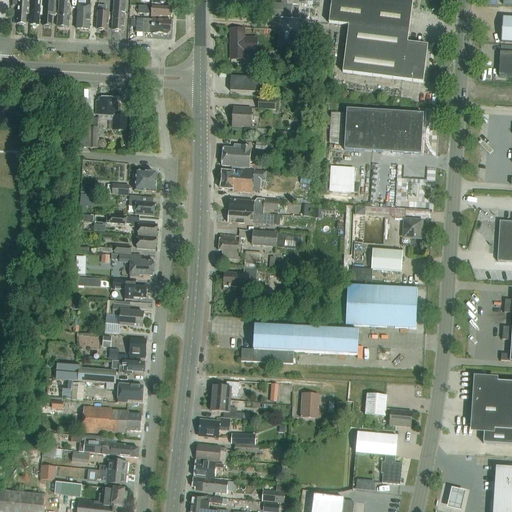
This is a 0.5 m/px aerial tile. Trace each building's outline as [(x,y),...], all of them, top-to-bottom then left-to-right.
[(29,0),(12,0),(12,8),(18,8),(17,24),(19,24),(20,26),(23,26),(24,25),(26,25),(27,15),(29,15),(29,7),(29,0)] [(32,0),(30,25),(32,25),(33,27),(36,27),(38,26),(39,26),(40,16),(42,16),(43,7),(42,7),(42,1),(38,1),(38,0),(32,0)] [(45,0),(43,27),(45,27),(46,28),(50,28),(51,27),(52,27),(53,17),(56,17),(56,8),(55,8),(56,2),(51,1),(50,0),(45,0)] [(59,0),(59,2),(57,27),(59,27),(60,28),(63,29),(64,28),(69,28),(70,9),(67,9),(67,0),(59,0)] [(78,0),(78,5),(77,29),(90,30),(91,0),(78,0)] [(125,0),(114,0),(112,31),(114,31),(115,32),(117,32),(119,31),(124,32),(125,0)] [(298,19),(299,0),(281,0),(282,4),(273,4),(272,18),(298,19)] [(413,0),(332,0),(329,23),(349,26),(343,73),(424,83),(428,46),(408,43),(413,0)] [(110,16),(109,15),(109,13),(106,13),(106,7),(98,6),(97,30),(98,30),(99,31),(102,31),(103,30),(108,30),(109,20),(110,19),(110,16)] [(138,14),(145,15),(152,15),(151,18),(160,18),(160,16),(171,17),(171,15),(172,15),(172,11),(171,10),(171,9),(146,7),(139,6),(138,14)] [(511,18),(503,18),(501,42),(511,42),(511,18)] [(147,28),(146,34),(152,34),(152,35),(168,36),(171,33),(172,21),(137,19),(136,33),(144,34),(144,28),(147,28)] [(258,40),(256,40),(244,40),(244,31),(231,31),(232,59),(244,59),(244,60),(258,60),(258,40)] [(296,41),(278,40),(277,52),(296,53),(296,41)] [(511,53),(500,52),(499,77),(511,78),(511,53)] [(258,79),(231,77),(230,92),(257,93),(258,79)] [(113,124),(110,124),(109,126),(109,129),(110,130),(113,130),(113,131),(126,131),(127,117),(117,116),(118,102),(115,102),(115,98),(99,98),(99,101),(97,101),(96,116),(113,116),(113,124)] [(259,100),(258,110),(276,110),(276,101),(259,100)] [(252,109),(233,108),(232,128),(241,128),(242,127),(251,128),(252,109)] [(345,151),(422,156),(424,115),(347,110),(345,151)] [(344,114),(331,113),(330,143),(343,144),(344,114)] [(81,150),(99,149),(98,129),(90,129),(90,124),(81,124),(81,150)] [(281,155),(281,145),(257,143),(256,150),(266,150),(266,154),(281,155)] [(223,157),(251,160),(252,148),(235,146),(235,149),(223,148),(223,157)] [(254,160),(251,160),(223,157),(222,166),(252,169),(261,170),(261,166),(254,166),(254,160)] [(222,172),(222,181),(254,184),(254,181),(259,181),(258,187),(270,188),(270,182),(266,181),(267,173),(234,170),(234,173),(222,172)] [(156,193),(157,176),(155,174),(136,172),(135,192),(156,193)] [(253,195),(254,184),(222,181),(221,190),(232,191),(232,194),(253,195)] [(113,185),(112,196),(129,197),(130,186),(113,185)] [(154,217),(155,205),(141,204),(141,198),(130,197),(129,207),(136,207),(135,215),(154,217)] [(231,201),(230,213),(264,215),(264,211),(278,212),(279,201),(258,199),(257,203),(254,203),(231,201)] [(336,209),(315,207),(314,219),(323,219),(323,215),(335,215),(336,209)] [(264,215),(230,213),(229,224),(253,226),(253,225),(274,226),(274,216),(264,215)] [(138,231),(138,237),(156,239),(157,226),(139,224),(140,218),(111,216),(110,224),(131,226),(131,227),(135,228),(135,231),(138,231)] [(405,221),(404,238),(421,239),(422,222),(405,221)] [(511,222),(500,222),(498,262),(511,263),(511,222)] [(278,234),(253,232),(252,246),(276,248),(278,234)] [(285,235),(278,234),(276,248),(284,249),(285,235)] [(238,260),(239,237),(220,236),(219,251),(222,251),(221,258),(238,260)] [(155,251),(156,239),(138,237),(137,249),(155,251)] [(114,254),(131,255),(132,248),(115,246),(114,254)] [(403,252),(373,250),(372,270),(373,270),(401,272),(403,252)] [(141,256),(119,255),(112,255),(112,261),(119,261),(119,263),(131,263),(130,277),(140,278),(140,276),(154,277),(154,262),(141,262),(141,256)] [(245,260),(245,268),(261,269),(262,261),(245,260)] [(257,285),(258,270),(244,269),(244,275),(240,274),(240,275),(236,275),(236,274),(225,273),(224,287),(229,287),(229,288),(231,288),(231,287),(241,288),(241,291),(248,291),(249,284),(257,285)] [(372,283),(373,270),(372,270),(353,269),(352,282),(372,283)] [(136,281),(122,281),(114,280),(114,288),(125,288),(125,300),(134,300),(134,298),(147,299),(147,288),(136,287),(136,281)] [(346,326),(416,330),(418,289),(348,286),(346,326)] [(129,312),(130,307),(130,303),(108,301),(107,315),(113,316),(121,317),(120,326),(143,328),(144,313),(129,312)] [(242,362),(254,363),(294,365),(294,353),(358,356),(359,331),(255,326),(254,350),(242,350),(242,362)] [(511,341),(511,348),(511,334),(503,334),(503,340),(511,341)] [(103,348),(111,348),(112,338),(104,337),(103,348)] [(146,359),(147,340),(131,339),(130,360),(137,360),(138,358),(146,359)] [(511,362),(511,348),(511,355),(502,354),(501,362),(511,362)] [(112,370),(117,370),(119,370),(119,374),(133,375),(133,373),(144,374),(145,364),(113,362),(112,370)] [(80,366),(58,364),(56,380),(107,384),(106,390),(114,391),(115,385),(116,385),(117,372),(80,369),(80,366)] [(511,445),(511,383),(486,382),(486,380),(474,379),(473,401),(477,401),(475,429),(485,430),(484,444),(511,445)] [(214,386),(213,399),(231,401),(231,394),(239,395),(240,383),(227,382),(227,387),(214,386)] [(85,384),(73,384),(72,399),(84,400),(85,384)] [(142,402),(143,387),(119,385),(118,403),(128,404),(128,401),(142,402)] [(320,419),(320,417),(317,416),(319,395),(301,394),(300,418),(320,419)] [(411,429),(413,413),(386,410),(388,397),(367,395),(366,416),(386,418),(386,415),(391,416),(390,427),(411,429)] [(237,414),(238,402),(231,402),(231,401),(213,399),(212,412),(225,413),(224,418),(250,420),(250,415),(237,414)] [(54,400),(54,414),(65,414),(65,400),(54,400)] [(141,432),(142,416),(128,415),(129,412),(111,411),(111,410),(84,408),(83,433),(102,434),(102,433),(127,435),(127,431),(141,432)] [(219,439),(220,422),(201,421),(199,434),(202,434),(202,438),(219,439)] [(396,457),(398,437),(358,433),(356,453),(386,456),(385,463),(382,463),(381,474),(383,474),(382,484),(401,486),(403,465),(395,464),(396,457)] [(102,443),(102,438),(72,435),(71,443),(80,444),(79,452),(102,455),(102,454),(138,459),(139,450),(124,448),(125,446),(103,444),(103,443),(102,443)] [(231,445),(235,445),(255,446),(256,436),(232,435),(231,445)] [(259,447),(255,446),(235,445),(235,452),(259,453),(259,447)] [(227,449),(221,448),(198,446),(196,460),(219,463),(220,452),(226,453),(227,449)] [(89,464),(90,455),(82,454),(74,453),(73,462),(89,464)] [(100,466),(99,472),(127,475),(128,463),(109,460),(108,467),(100,466)] [(224,465),(217,464),(196,462),(194,477),(215,480),(216,468),(224,469),(224,465)] [(287,469),(286,469),(277,468),(276,479),(286,480),(286,478),(289,478),(290,470),(287,469)] [(511,469),(496,468),(495,488),(511,489),(511,469)] [(127,475),(99,472),(99,477),(107,478),(106,484),(125,486),(127,475)] [(227,495),(228,482),(193,478),(192,488),(195,488),(195,491),(227,495)] [(57,484),(56,495),(80,498),(82,487),(57,484)] [(263,492),(262,502),(284,504),(286,484),(277,484),(277,493),(263,492)] [(511,489),(495,488),(494,508),(511,509),(511,489)] [(123,507),(125,492),(107,489),(106,496),(103,496),(102,507),(89,506),(90,502),(80,501),(78,511),(113,511),(114,505),(123,507)] [(465,492),(452,489),(447,508),(461,511),(465,492)] [(0,490),(0,511),(43,511),(46,496),(0,490)] [(190,508),(228,511),(209,509),(210,503),(222,504),(223,499),(191,496),(190,508)] [(353,511),(354,503),(344,502),(345,499),(314,496),(312,511),(353,511)]
